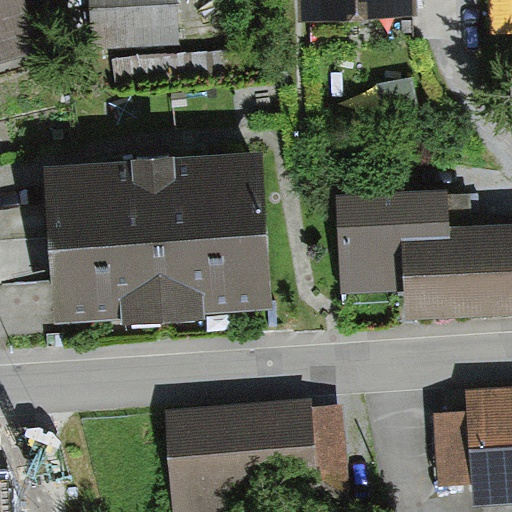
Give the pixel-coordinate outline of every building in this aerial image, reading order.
[(0,0),(0,48),(31,41),(20,0),(0,0)] [(185,0),(98,0),(100,35),(187,32),(185,0)] [(328,0),(330,25),(400,23),(399,0),(328,0)] [(63,163),(68,305),(271,297),(266,155),(63,163)] [(43,167),(5,169),(8,216),(46,213),(43,167)] [(407,312),(511,310),(511,227),(407,229),(407,312)] [(511,380),(468,383),(469,399),(435,400),(439,474),(473,472),(475,497),(511,495),(511,380)] [(320,399),(169,409),(175,511),(266,511),(327,508),(320,399)] [(11,511),(8,472),(0,473),(0,511),(11,511)]
